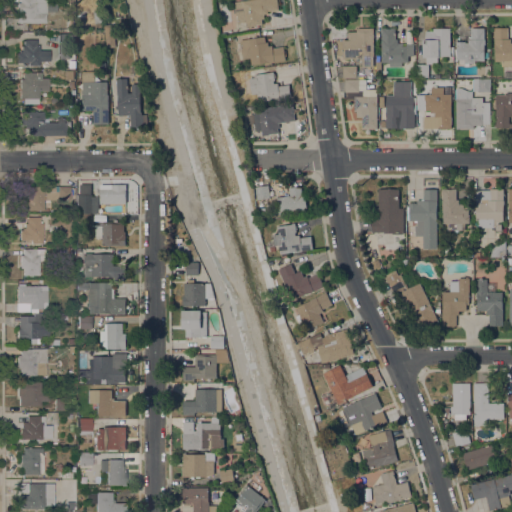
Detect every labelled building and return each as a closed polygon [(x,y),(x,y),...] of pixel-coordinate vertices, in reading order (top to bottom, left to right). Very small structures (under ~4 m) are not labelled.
[(46,0),(46,13),(45,13),(45,23),(17,23),(17,15),(16,15),(16,12),(17,12),(17,3),(20,3),(20,0),(46,0)] [(249,0),(277,0),(279,9),(267,11),(268,13),(263,14),(264,19),(262,19),(262,24),(253,26),(252,27),(252,28),(248,29),(248,27),(246,27),(245,22),(238,23),(236,10),(244,9),(242,1),(249,0)] [(101,9),(102,22),(95,23),(95,24),(90,25),(88,12),(89,12),(89,9),(93,9),(93,10),(101,9)] [(106,48),(104,25),(113,24),(115,47),(106,48)] [(373,28),(374,57),(373,57),(373,66),(362,66),(362,57),(357,57),(357,59),(343,59),(343,40),(348,40),(348,31),(357,31),(357,28),(373,28)] [(414,56),(408,56),(408,62),(402,62),(402,66),(389,66),(389,62),(384,62),(384,61),(381,61),(381,28),(385,28),(391,28),(395,28),(395,39),(398,39),(398,43),(403,43),(403,46),(406,46),(406,44),(413,44),(414,56)] [(450,28),(450,56),(439,56),(439,57),(438,57),(438,63),(425,63),(425,57),(423,57),(423,39),(425,39),(425,31),(433,31),(433,28),(450,28)] [(485,44),(484,44),(484,60),(474,61),(474,62),(464,63),(464,59),(457,60),(456,42),(465,41),(465,43),(468,43),(468,39),(471,39),(471,28),(484,28),(485,44)] [(508,28),(508,39),(510,39),(510,43),(511,43),(511,66),(501,66),(501,61),(494,61),(495,43),(494,43),(494,28),(508,28)] [(71,34),(71,53),(70,53),(70,59),(58,58),(58,33),(71,34)] [(265,36),(265,42),(268,42),(268,46),(272,45),(272,48),(283,46),(284,51),(285,50),(286,56),(285,56),(285,60),(268,63),(268,62),(251,65),(250,58),(243,59),(240,40),(265,36)] [(49,61),(39,61),(39,65),(28,65),(28,63),(16,62),(17,52),(21,52),(22,46),(24,46),(24,39),(36,39),(36,46),(39,46),(39,50),(50,50),(49,61)] [(428,77),(416,77),(416,64),(428,64),(428,77)] [(357,65),(357,78),(343,78),(343,66),(357,65)] [(291,98),(258,103),(257,93),(243,95),(241,80),(250,79),(249,75),(254,74),(253,70),(265,68),(266,73),(273,71),(273,74),(275,73),(275,77),(274,77),(275,80),(273,80),(274,84),(277,83),(278,86),(288,84),(291,98)] [(73,79),(65,80),(65,70),(73,70),(73,79)] [(109,124),(93,124),(93,110),(83,110),(82,94),(82,90),(82,71),(94,71),(95,82),(107,81),(107,94),(108,94),(109,124)] [(20,79),(23,79),(23,72),(41,72),(41,78),(48,78),(48,91),(38,91),(38,98),(38,104),(23,104),(23,98),(20,98),(20,79)] [(141,114),(147,114),(147,123),(131,124),(130,114),(128,114),(128,115),(126,115),(126,114),(124,114),(124,115),(120,116),(120,114),(118,115),(118,94),(117,94),(116,79),(127,78),(128,93),(132,93),(132,84),(140,84),(141,114)] [(362,129),(362,117),(357,117),(357,111),(354,111),(354,98),(346,98),(346,92),(344,92),(344,79),(366,79),(366,89),(377,89),(377,96),(377,129),(362,129)] [(490,79),(490,92),(478,92),(478,91),(473,91),(473,79),(490,79)] [(451,128),(437,128),(437,117),(435,117),(435,113),(430,113),(430,110),(425,110),(425,100),(424,100),(424,94),(431,94),(431,87),(443,87),(443,94),(451,94),(451,128)] [(490,124),(483,124),(483,125),(474,125),(474,128),(456,129),(456,99),(455,99),(454,89),(456,89),(456,87),(458,87),(461,88),(466,90),(469,91),(472,91),(472,97),(482,98),(482,101),(490,102),(490,124)] [(511,127),(495,127),(495,95),(505,95),(505,92),(511,92),(511,127)] [(386,117),(385,117),(385,112),(386,112),(386,95),(395,95),(395,93),(406,93),(406,96),(413,96),(413,103),(415,103),(415,106),(414,106),(414,111),(414,128),(386,128),(386,127),(380,127),(380,119),(386,119),(386,117)] [(283,119),(284,122),(279,123),(279,128),(278,128),(279,133),(274,134),(273,133),(269,134),(269,135),(262,136),(261,130),(257,131),(255,113),(258,112),(258,109),(292,104),(293,109),(292,109),(293,113),(294,112),(294,118),(283,119)] [(43,112),(43,118),(63,117),(63,118),(67,118),(68,122),(66,122),(66,135),(27,136),(27,128),(25,128),(25,124),(20,124),(20,112),(43,112)] [(99,196),(99,214),(76,213),(76,194),(80,194),(80,184),(91,184),(91,194),(92,194),(92,196),(99,196)] [(100,203),(100,188),(110,188),(110,184),(126,184),(126,203),(100,203)] [(269,185),(270,198),(257,199),(256,187),(269,185)] [(58,191),(58,186),(70,186),(70,200),(43,200),(43,210),(23,210),(23,200),(26,200),(26,186),(43,186),(43,191),(58,191)] [(290,195),(289,188),(302,186),(303,193),(305,193),(307,210),(279,214),(277,197),(290,195)] [(469,223),(462,223),(462,230),(450,230),(450,223),(442,223),(442,189),(446,189),(451,189),(451,188),(456,188),(456,200),(459,200),(459,204),(463,204),(463,207),(468,207),(468,216),(469,216),(469,223)] [(403,233),(385,233),(385,232),(372,232),(372,219),(374,219),(374,207),(379,207),(378,189),(399,189),(399,208),(403,208),(403,233)] [(437,249),(423,249),(423,236),(415,236),(415,220),(407,220),(407,206),(408,206),(408,203),(416,203),(416,200),(421,200),(421,199),(423,199),(423,189),(437,189),(437,249)] [(475,190),(490,190),(490,189),(504,189),(504,205),(503,205),(503,221),(493,221),(493,227),(478,227),(478,220),(475,220),(475,190)] [(266,207),(267,215),(260,216),(259,208),(266,207)] [(92,226),(78,226),(78,215),(92,215),(92,226)] [(42,240),(44,240),(44,242),(42,242),(42,243),(31,243),(31,240),(20,240),(20,230),(22,230),(22,228),(24,228),(24,223),(27,223),(27,217),(40,217),(40,221),(41,221),(41,223),(42,223),(42,240)] [(102,245),(102,238),(95,238),(95,225),(102,225),(102,221),(114,221),(114,219),(117,219),(117,221),(123,221),(123,231),(125,231),(125,245),(102,245)] [(293,224),(293,223),(295,223),(295,225),(296,225),(297,229),(296,229),(297,232),(295,232),(296,235),(299,235),(300,238),(311,236),(313,249),(302,251),(296,252),(280,254),(279,245),(275,245),(273,235),(279,234),(278,226),(293,224)] [(506,253),(502,257),(490,257),(490,256),(492,249),(496,245),(498,243),(505,241),(506,253)] [(192,248),(192,250),(194,250),(195,258),(175,257),(175,247),(192,248)] [(39,275),(19,275),(20,255),(23,255),(23,249),(43,249),(43,261),(39,261),(39,275)] [(113,265),(125,265),(125,278),(122,278),(122,279),(114,279),(114,277),(111,277),(83,277),(83,253),(92,253),(92,254),(113,253),(113,265)] [(381,268),(374,270),(371,262),(378,260),(381,268)] [(198,262),(198,274),(195,274),(195,275),(194,275),(194,277),(190,277),(190,274),(186,274),(186,262),(198,262)] [(291,264),(295,273),(301,270),(304,278),(307,276),(308,278),(319,274),(324,287),(292,300),(279,269),(291,264)] [(437,320),(420,328),(406,298),(398,302),(388,282),(387,282),(384,275),(395,270),(398,275),(401,274),(408,289),(419,283),(437,320)] [(442,308),(443,308),(443,291),(449,291),(449,281),(458,281),(458,278),(469,278),(469,292),(469,304),(466,304),(466,311),(458,311),(458,314),(456,314),(456,326),(442,326),(442,308)] [(184,305),(184,283),(188,283),(188,279),(194,279),(194,282),(206,282),(206,283),(210,283),(217,305),(184,305)] [(502,325),(489,326),(489,314),(487,314),(487,310),(477,310),(477,298),(476,298),(476,279),(486,279),(486,283),(495,283),(495,292),(502,292),(502,325)] [(77,290),(77,282),(89,282),(89,289),(89,290),(77,290)] [(125,314),(110,314),(110,313),(96,313),(96,306),(93,306),(93,300),(89,300),(89,290),(89,289),(96,289),(96,282),(111,282),(111,288),(114,288),(114,298),(126,298),(125,314)] [(39,286),(39,290),(47,291),(47,302),(42,302),(42,309),(29,309),(29,303),(24,303),(24,302),(17,302),(17,286),(39,286)] [(307,330),(304,323),(300,325),(296,316),(300,314),(296,307),(312,300),(312,299),(326,292),(332,304),(322,309),(323,311),(319,313),(324,322),(307,330)] [(206,337),(185,337),(185,328),(182,328),(182,310),(201,310),(201,312),(206,312),(206,337)] [(18,316),(34,316),(34,314),(48,314),(48,338),(36,338),(36,344),(30,344),(30,338),(22,339),(17,339),(17,337),(15,337),(15,334),(17,334),(15,334),(15,331),(17,331),(17,329),(19,329),(18,316)] [(91,317),(91,329),(78,328),(78,317),(91,317)] [(122,323),(122,333),(126,333),(126,349),(121,349),(121,348),(100,349),(100,331),(104,331),(104,324),(107,324),(107,323),(122,323)] [(322,363),(317,346),(316,347),(316,348),(314,349),(315,351),(310,353),(309,352),(301,355),(296,345),(321,333),(322,338),(330,334),(347,328),(354,354),(322,363)] [(224,335),(224,348),(211,348),(211,335),(224,335)] [(46,348),(46,375),(20,375),(20,368),(16,368),(16,364),(17,364),(17,355),(20,355),(20,349),(31,349),(31,348),(46,348)] [(306,363),(302,356),(308,353),(311,361),(306,363)] [(216,378),(194,378),(194,381),(183,381),(183,367),(195,367),(195,354),(216,354),(216,378)] [(113,368),(125,367),(125,382),(114,382),(114,380),(111,380),(111,379),(92,379),(91,356),(113,356),(113,368)] [(373,386),(338,404),(323,373),(340,365),(345,375),(363,366),(373,386)] [(17,382),(40,382),(40,389),(49,389),(49,395),(50,395),(50,398),(49,398),(49,401),(40,401),(40,406),(25,406),(25,405),(18,405),(19,396),(17,396),(17,382)] [(470,414),(466,414),(466,420),(454,420),(454,414),(450,414),(450,406),(452,406),(452,383),(470,383),(470,414)] [(488,403),(504,403),(504,419),(487,419),(487,426),(474,426),(474,383),(488,383),(488,403)] [(125,416),(109,416),(96,416),(96,403),(90,403),(90,390),(111,389),(112,398),(114,398),(114,401),(125,400),(125,416)] [(194,412),(194,415),(183,415),(183,401),(195,401),(195,389),(221,389),(221,412),(197,411),(197,412),(194,412)] [(375,393),(382,407),(371,412),(377,425),(365,430),(366,431),(360,434),(355,423),(350,425),(343,407),(375,393)] [(54,398),(63,398),(63,410),(54,410),(54,398)] [(51,437),(42,436),(42,439),(38,439),(38,441),(35,441),(35,439),(19,439),(20,429),(21,429),(21,422),(27,422),(27,416),(40,416),(40,422),(42,422),(42,425),(52,425),(51,437)] [(211,417),(218,417),(218,423),(220,423),(220,439),(224,439),(224,447),(221,447),(221,448),(198,448),(198,449),(182,449),(182,433),(183,433),(183,422),(194,421),(194,430),(196,430),(196,429),(195,429),(195,427),(196,427),(196,422),(211,422),(211,417)] [(79,430),(79,418),(92,418),(91,431),(79,430)] [(126,426),(126,439),(125,439),(125,450),(122,450),(122,449),(104,449),(96,449),(96,448),(95,448),(95,433),(97,433),(97,429),(102,429),(102,427),(126,426)] [(367,469),(363,450),(371,448),(371,450),(373,450),(369,435),(378,433),(378,432),(390,429),(394,442),(393,442),(398,461),(367,469)] [(466,429),(470,442),(455,447),(451,433),(466,429)] [(491,444),(497,462),(489,465),(488,463),(467,470),(461,454),(491,444)] [(23,474),(23,466),(20,466),(20,464),(20,448),(43,448),(43,473),(39,473),(39,474),(23,474)] [(91,465),(78,465),(78,452),(92,452),(91,465)] [(182,463),(182,461),(182,457),(183,457),(183,453),(185,453),(185,454),(206,454),(206,453),(214,454),(213,460),(205,460),(214,460),(213,474),(206,477),(200,477),(200,478),(195,478),(195,477),(193,477),(193,479),(191,479),(191,477),(182,476),(182,474),(182,463)] [(122,470),(126,470),(126,486),(121,486),(121,485),(107,485),(107,471),(100,471),(100,460),(107,460),(107,459),(123,459),(122,470)] [(234,481),(221,483),(219,470),(232,468),(234,481)] [(393,470),(396,484),(407,481),(411,496),(377,505),(376,503),(374,498),(375,497),(372,486),(383,484),(380,473),(393,470)] [(511,474),(511,489),(509,490),(510,495),(508,495),(510,505),(489,510),(486,496),(474,499),(470,485),(511,474)] [(44,505),(43,505),(43,508),(20,509),(20,507),(20,503),(19,504),(19,499),(20,499),(20,495),(27,495),(27,490),(18,490),(18,484),(53,483),(54,505),(44,505)] [(265,499),(255,511),(240,511),(242,510),(241,509),(242,507),(235,501),(237,499),(236,498),(240,493),(239,493),(243,488),(244,489),(247,485),(250,487),(265,499)] [(216,505),(216,511),(193,511),(193,503),(183,503),(182,488),(208,487),(208,501),(209,501),(209,505),(216,505)] [(96,511),(96,503),(86,503),(86,494),(96,494),(96,492),(112,492),(111,500),(114,500),(114,503),(126,503),(125,511),(96,511)] [(365,504),(371,502),(373,508),(367,510),(365,504)] [(373,511),(413,502),(415,511),(373,511)]
